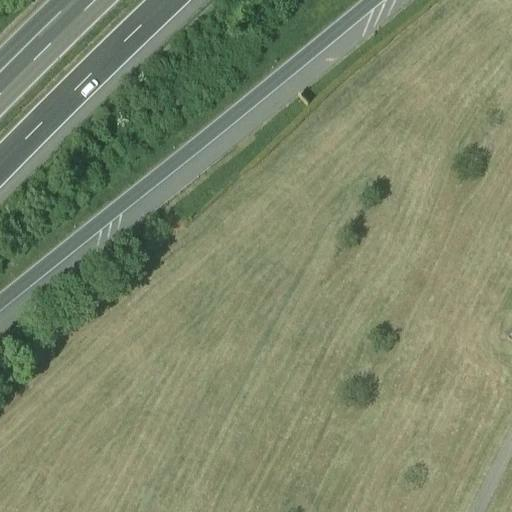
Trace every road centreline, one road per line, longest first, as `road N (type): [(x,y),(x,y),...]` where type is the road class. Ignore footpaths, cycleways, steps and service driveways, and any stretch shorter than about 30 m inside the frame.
road 1 (motorway): [(0,304),(375,0)]
road 2 (motorway): [(0,171),(173,0)]
